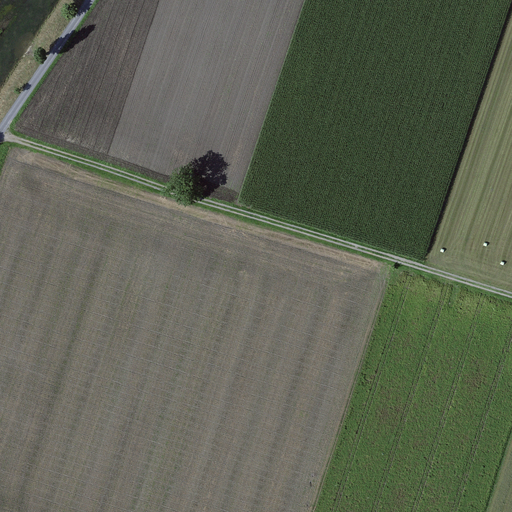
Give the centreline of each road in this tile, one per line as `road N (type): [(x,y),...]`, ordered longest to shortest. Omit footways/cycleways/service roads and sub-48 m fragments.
road 1 (track): [(511,293),(4,131)]
road 2 (track): [(92,0),(0,138)]
